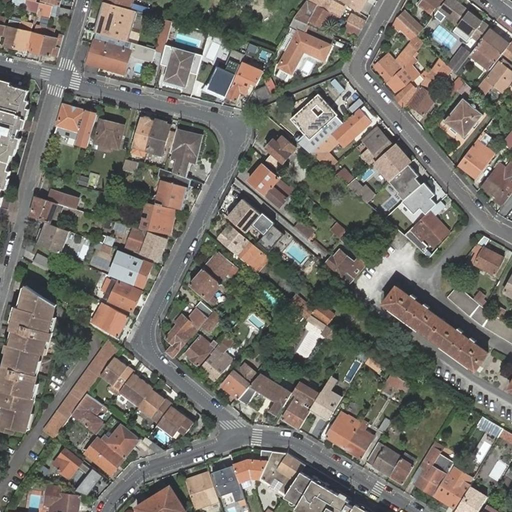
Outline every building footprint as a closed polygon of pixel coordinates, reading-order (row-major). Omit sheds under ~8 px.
[(40,2),(30,0),(26,0),(25,8),(38,11),(40,2)] [(103,0),(103,1),(132,10),(140,12),(149,14),(150,10),(142,7),(133,5),(133,0),(103,0)] [(332,13),(307,0),(294,19),(300,21),(308,24),(309,21),(323,28),(332,13)] [(307,0),(336,15),(340,17),(345,8),(331,0),(307,0)] [(341,0),(341,1),(360,13),(366,0),(341,0)] [(439,10),(442,6),(440,5),(443,0),(422,0),(422,1),(437,13),(439,10)] [(490,29),(452,0),(446,0),(442,6),(439,10),(461,27),(457,32),(469,41),(473,36),(481,42),(490,29)] [(103,1),(95,32),(97,32),(123,40),(132,10),(103,1)] [(53,5),(40,2),(38,11),(37,12),(50,15),(53,5)] [(71,9),(58,6),(57,13),(70,16),(71,9)] [(417,36),(418,37),(424,29),(405,11),(398,18),(417,36)] [(362,29),(366,22),(353,14),(348,22),(362,29)] [(397,17),(394,23),(413,41),(413,40),(417,36),(398,18),(397,17)] [(165,52),(173,21),(164,19),(156,50),(165,52)] [(300,21),(294,19),(290,27),(298,32),(279,67),(292,74),(306,48),(315,53),(314,55),(324,60),(331,46),(304,34),(309,25),(300,21)] [(15,47),(21,22),(12,20),(11,22),(9,22),(6,35),(8,36),(6,45),(15,47)] [(32,25),(21,22),(15,47),(25,49),(27,40),(29,41),(32,25)] [(358,37),(362,29),(348,22),(344,30),(358,37)] [(47,28),(47,27),(40,25),(39,26),(36,26),(32,41),(34,42),(32,51),(41,53),(47,28)] [(492,27),(490,29),(510,44),(511,42),(492,27)] [(54,29),(47,28),(41,53),(58,57),(64,35),(54,32),(54,29)] [(471,54),(491,70),(504,53),(508,48),(510,44),(490,29),(481,42),(471,54)] [(123,40),(97,32),(88,64),(99,67),(124,74),(131,50),(130,50),(132,42),(123,40)] [(402,70),(409,62),(413,57),(418,51),(420,49),(425,43),(418,37),(417,36),(413,40),(414,40),(410,45),(396,62),(388,53),(383,58),(383,59),(375,66),(388,81),(402,70)] [(258,47),(251,43),(248,50),(256,53),(258,47)] [(463,48),(449,66),(456,73),(471,54),(463,48)] [(165,81),(186,86),(195,54),(175,49),(165,81)] [(417,89),(417,90),(420,86),(423,81),(424,80),(426,78),(427,75),(428,75),(425,72),(421,76),(413,67),(417,63),(413,57),(409,62),(402,70),(388,81),(400,94),(395,97),(403,107),(417,89)] [(245,58),(242,65),(227,97),(236,101),(240,92),(246,94),(252,83),(257,85),(262,76),(263,74),(249,68),(252,61),(245,58)] [(441,58),(432,70),(439,75),(447,64),(441,58)] [(507,68),(509,65),(503,60),(501,63),(500,62),(479,90),(485,95),(489,90),(488,90),(493,83),(504,92),(511,81),(511,71),(510,70),(507,68)] [(226,97),(237,73),(218,65),(210,84),(208,89),(226,97)] [(423,81),(420,86),(421,87),(408,104),(424,116),(437,98),(429,92),(432,88),(440,76),(439,75),(432,70),(428,75),(427,75),(426,78),(424,80),(423,81)] [(447,92),(451,97),(457,90),(460,87),(465,80),(461,77),(447,92)] [(460,87),(457,90),(462,94),(466,90),(472,96),(476,91),(475,90),(469,84),(465,80),(460,87)] [(0,198),(23,118),(22,117),(30,90),(0,82),(0,198)] [(266,86),(256,91),(261,100),(271,95),(266,86)] [(307,135),(299,143),(310,152),(311,152),(315,148),(309,141),(311,139),(324,128),(330,135),(332,132),(340,126),(331,116),(333,113),(318,96),(312,101),(301,111),(293,118),(307,135)] [(477,122),(478,123),(485,115),(464,98),(445,122),(452,127),(450,129),(457,135),(459,133),(465,139),(474,128),(472,127),(477,122)] [(494,107),(499,112),(499,113),(503,109),(497,103),(494,107)] [(87,111),(64,104),(56,131),(62,133),(66,134),(78,138),(87,111)] [(359,109),(340,126),(332,132),(340,141),(344,146),(371,122),(359,109)] [(97,114),(87,111),(78,138),(77,143),(88,146),(97,114)] [(148,151),(157,122),(143,119),(134,147),(133,153),(144,156),(146,151),(148,151)] [(100,144),(99,149),(111,152),(112,147),(119,149),(125,125),(101,120),(95,143),(100,144)] [(167,123),(157,120),(157,122),(148,151),(163,156),(167,140),(170,130),(171,126),(167,125),(167,123)] [(362,139),(366,143),(369,148),(361,155),(370,165),(376,159),(392,145),(380,131),(376,127),(371,132),(362,139)] [(177,159),(173,172),(187,178),(191,162),(197,164),(203,135),(179,129),(172,158),(177,159)] [(176,131),(170,130),(167,140),(173,142),(176,131)] [(320,161),(329,169),(336,162),(337,162),(328,151),(340,141),(332,132),(330,135),(318,145),(315,148),(311,152),(310,152),(320,161)] [(266,160),(278,170),(284,163),(297,148),(283,136),(280,139),(278,142),(275,140),(274,139),(266,148),(273,153),(266,160)] [(466,156),(460,164),(477,178),(495,154),(477,141),(466,156)] [(397,145),(375,163),(391,181),(408,166),(412,162),(397,145)] [(126,160),(123,170),(137,173),(139,163),(126,160)] [(499,163),(492,172),(493,173),(483,186),(491,193),(494,190),(501,195),(498,198),(496,201),(503,206),(511,193),(511,181),(511,179),(511,162),(506,168),(499,163)] [(263,165),(250,181),(266,194),(281,207),(288,199),(273,186),(279,178),(263,165)] [(418,176),(408,166),(391,181),(390,183),(400,194),(399,195),(405,202),(422,186),(415,179),(418,176)] [(165,169),(158,167),(149,201),(184,210),(192,179),(187,178),(173,172),(165,169)] [(344,168),(337,174),(342,179),(347,184),(353,178),(344,168)] [(89,179),(81,176),(79,183),(87,186),(89,179)] [(109,176),(105,193),(114,195),(119,179),(109,176)] [(294,191),(279,178),(273,186),(288,199),(294,191)] [(355,179),(348,186),(368,204),(377,195),(366,185),(363,187),(355,179)] [(250,181),(248,183),(264,196),(266,194),(250,181)] [(436,195),(425,183),(422,186),(405,202),(404,203),(415,215),(421,209),(426,215),(437,204),(432,199),(436,195)] [(494,190),(491,193),(498,198),(501,195),(494,190)] [(383,192),(376,201),(382,206),(389,197),(383,192)] [(58,203),(37,196),(32,215),(47,221),(51,222),(56,209),(66,213),(67,212),(82,217),(84,212),(68,207),(68,206),(58,203)] [(247,233),(251,236),(257,230),(252,226),(262,215),(244,199),(228,217),(247,233)] [(178,210),(138,201),(137,205),(147,207),(152,208),(148,224),(144,223),(142,227),(172,234),(178,210)] [(446,206),(441,201),(437,204),(431,210),(436,216),(446,206)] [(147,207),(144,223),(148,224),(152,208),(147,207)] [(415,225),(417,228),(435,247),(449,234),(432,215),(429,212),(426,215),(416,225),(415,225)] [(102,228),(105,218),(98,216),(95,226),(102,228)] [(119,222),(108,219),(105,218),(102,228),(108,230),(107,231),(115,234),(119,222)] [(51,222),(47,221),(38,244),(62,254),(71,230),(51,222)] [(302,222),(297,230),(310,237),(315,229),(302,222)] [(330,230),(340,238),(347,230),(337,222),(330,230)] [(227,229),(220,238),(257,270),(268,257),(233,227),(229,231),(227,229)] [(168,239),(144,230),(136,251),(160,260),(168,239)] [(411,230),(405,235),(419,248),(425,253),(428,250),(426,249),(428,246),(411,230)] [(349,232),(342,239),(348,244),(354,237),(349,232)] [(220,245),(207,235),(203,242),(215,251),(220,245)] [(490,239),(484,236),(472,250),(476,252),(472,261),(495,274),(504,258),(496,253),(493,251),(485,247),(490,239)] [(35,242),(28,239),(26,248),(33,250),(35,242)] [(111,253),(113,248),(104,244),(102,250),(111,253)] [(355,262),(340,249),(334,256),(333,255),(327,263),(351,283),(364,269),(367,265),(358,257),(355,262)] [(219,252),(204,268),(220,281),(225,276),(229,280),(236,272),(238,269),(219,252)] [(33,263),(48,271),(53,261),(39,253),(33,263)] [(152,264),(123,253),(114,276),(143,287),(152,264)] [(315,265),(309,271),(314,275),(319,268),(315,265)] [(220,281),(204,268),(191,284),(209,300),(215,305),(219,301),(213,295),(220,287),(226,292),(229,289),(224,285),(223,284),(220,281)] [(511,274),(502,294),(511,298),(511,274)] [(225,276),(220,281),(223,284),(224,285),(229,280),(225,276)] [(133,311),(141,291),(113,279),(104,298),(133,311)] [(55,312),(57,305),(28,285),(23,287),(22,291),(12,330),(16,331),(12,345),(8,344),(7,352),(9,353),(6,366),(3,365),(0,376),(0,404),(6,406),(1,424),(27,431),(36,398),(32,397),(38,374),(36,374),(41,352),(45,353),(48,339),(51,340),(53,332),(50,331),(55,312)] [(480,305),(458,286),(449,297),(471,317),(484,326),(509,341),(511,342),(511,325),(503,320),(501,319),(493,314),(492,314),(491,313),(489,311),(484,307),(480,305)] [(397,287),(385,304),(405,318),(414,325),(447,349),(457,356),(476,370),(489,353),(475,343),(477,341),(472,337),(470,340),(462,334),(464,331),(459,328),(457,330),(428,309),(430,307),(425,304),(424,306),(416,300),(417,298),(412,294),(411,296),(397,287)] [(481,292),(475,298),(481,303),(484,299),(486,296),(481,292)] [(298,294),(290,303),(308,318),(315,310),(298,294)] [(118,337),(129,317),(97,300),(96,303),(102,306),(92,323),(118,337)] [(201,301),(196,306),(203,312),(209,317),(213,312),(201,301)] [(319,304),(313,315),(329,324),(335,313),(319,304)] [(497,306),(493,314),(501,319),(503,315),(505,311),(497,306)] [(251,316),(255,311),(251,308),(246,312),(251,316)] [(209,331),(222,316),(216,311),(203,326),(209,331)] [(295,311),(288,319),(293,324),(300,316),(295,311)] [(198,318),(204,323),(209,317),(203,312),(198,318)] [(192,336),(193,337),(199,329),(182,315),(176,322),(178,324),(166,338),(174,344),(167,351),(174,357),(192,336)] [(204,331),(201,335),(212,343),(215,340),(204,331)] [(201,335),(186,353),(192,358),(191,359),(199,365),(218,343),(215,340),(212,343),(201,335)] [(284,337),(278,343),(283,346),(288,340),(284,337)] [(217,347),(212,353),(213,354),(201,367),(216,380),(228,366),(220,359),(224,354),(233,345),(225,338),(217,347)] [(122,348),(110,340),(45,431),(55,439),(56,438),(60,433),(73,414),(80,403),(88,393),(101,376),(104,372),(116,356),(122,348)] [(355,352),(359,348),(352,342),(349,348),(355,352)] [(364,359),(367,354),(359,348),(355,352),(364,359)] [(220,359),(228,366),(232,361),(224,354),(220,359)] [(278,354),(273,360),(284,369),(289,364),(278,354)] [(136,371),(116,356),(104,372),(101,376),(112,385),(121,391),(135,372),(136,371)] [(379,371),(383,365),(370,356),(367,361),(366,362),(379,371)] [(239,399),(251,385),(245,380),(249,375),(254,369),(246,363),(242,368),(239,366),(222,385),(239,399)] [(251,385),(239,399),(248,407),(260,393),(275,402),(269,411),(279,417),(284,407),(292,393),(296,388),(264,369),(251,385)] [(155,387),(135,372),(121,391),(120,392),(140,407),(154,389),(155,387)] [(399,387),(403,379),(393,372),(388,379),(399,387)] [(304,376),(300,381),(304,384),(305,384),(309,379),(304,376)] [(283,420),(299,429),(311,411),(311,410),(314,405),(319,397),(305,389),(307,385),(305,384),(304,384),(300,381),(300,382),(293,393),(298,395),(289,410),(283,420)] [(121,391),(112,385),(109,389),(118,395),(120,392),(121,391)] [(314,405),(311,410),(328,420),(342,398),(338,395),(336,400),(325,393),(328,389),(325,387),(319,397),(314,405)] [(140,407),(139,409),(159,423),(173,405),(174,404),(154,389),(140,407)] [(336,400),(338,395),(328,389),(325,393),(336,400)] [(108,408),(88,393),(80,403),(73,414),(94,432),(103,421),(88,409),(93,403),(106,412),(109,408),(108,408)] [(173,405),(159,423),(158,425),(174,437),(179,430),(185,434),(187,433),(195,422),(173,405)] [(289,410),(284,407),(279,417),(283,420),(289,410)] [(322,435),(346,449),(357,430),(344,423),(347,419),(348,416),(342,412),(337,421),(334,425),(329,423),(322,435)] [(499,437),(504,428),(483,416),(482,417),(478,424),(499,437)] [(384,433),(391,421),(386,418),(379,430),(384,433)] [(357,430),(346,449),(362,459),(373,442),(369,439),(372,434),(365,430),(369,424),(363,420),(359,426),(359,427),(357,430)] [(105,435),(102,438),(126,458),(141,439),(123,424),(110,439),(105,435)] [(157,453),(166,450),(157,444),(148,438),(147,436),(144,439),(143,441),(157,453)] [(125,459),(101,439),(88,455),(112,475),(125,459)] [(444,446),(435,441),(433,445),(442,451),(444,446)] [(367,462),(390,476),(401,459),(402,457),(378,442),(367,462)] [(417,485),(434,495),(448,474),(451,468),(436,459),(440,453),(442,451),(433,445),(420,466),(426,470),(417,484),(417,485)] [(55,463),(66,449),(63,447),(52,461),(55,463)] [(83,462),(66,449),(55,463),(60,467),(58,469),(67,476),(74,467),(77,470),(83,462)] [(252,478),(262,478),(269,461),(273,452),(262,450),(261,461),(249,460),(234,465),(240,482),(252,478)] [(302,471),(306,465),(288,453),(273,452),(269,461),(262,478),(272,485),(276,479),(283,484),(279,490),(287,495),(291,489),(302,471)] [(401,459),(413,466),(417,460),(405,453),(402,457),(401,459)] [(436,459),(451,468),(452,467),(454,464),(455,462),(440,453),(436,459)] [(401,459),(390,476),(403,484),(414,466),(413,466),(401,459)] [(82,464),(76,473),(84,478),(90,469),(82,464)] [(247,504),(240,482),(234,465),(226,468),(221,469),(213,473),(221,496),(226,495),(228,494),(237,491),(237,492),(238,495),(239,498),(238,499),(241,506),(247,504)] [(412,480),(417,484),(426,470),(420,466),(412,480)] [(70,478),(77,470),(74,467),(67,476),(70,478)] [(451,468),(448,474),(434,495),(457,509),(470,487),(472,484),(471,484),(473,480),(452,467),(451,468)] [(104,476),(94,468),(76,492),(89,496),(104,476)] [(370,511),(369,511),(368,511),(360,511),(363,507),(360,506),(357,504),(355,507),(349,503),(351,501),(348,499),(341,495),(327,486),(315,479),(302,471),(291,489),(287,495),(286,496),(299,504),(297,508),(302,511),(370,511)] [(187,484),(196,508),(220,501),(210,472),(186,480),(187,484)] [(316,476),(315,479),(327,486),(329,483),(316,476)] [(57,487),(48,485),(47,496),(53,497),(50,511),(78,511),(82,495),(57,491),(57,487)] [(171,486),(154,497),(163,511),(185,511),(186,511),(171,486)] [(457,509),(455,511),(478,511),(488,498),(470,487),(457,509)] [(163,511),(154,497),(137,507),(140,511),(163,511)] [(361,503),(360,506),(363,507),(369,511),(370,511),(372,511),(374,510),(361,503)]
